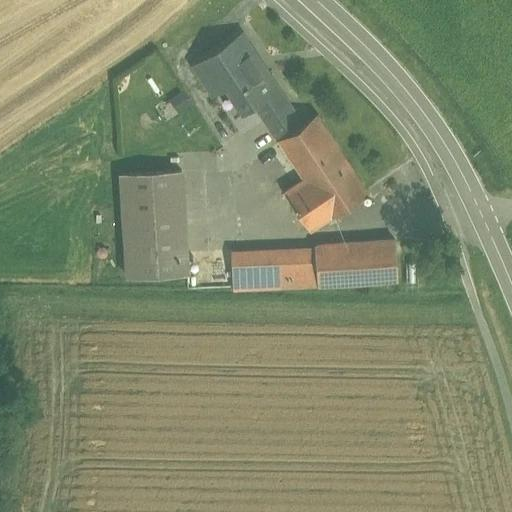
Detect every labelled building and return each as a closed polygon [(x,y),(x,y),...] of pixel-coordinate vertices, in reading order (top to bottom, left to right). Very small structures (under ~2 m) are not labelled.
[(238,36),(195,65),(207,83),(217,77),(240,112),(255,102),(276,88),(277,87),(269,75),(262,73),(255,63),(257,56),(254,52),(249,51),(238,36)] [(286,103),(276,88),(255,102),(279,139),(318,114),(319,114),(318,113),(303,123),(289,101),(286,103)] [(188,89),(173,95),(178,110),(194,104),(188,89)] [(318,114),(279,139),(304,176),(284,190),(311,229),(369,191),(318,114)] [(226,271),(219,168),(122,175),(129,278),(226,271)] [(233,288),(317,284),(398,279),(395,239),(315,244),(316,257),(232,261),(233,288)]
